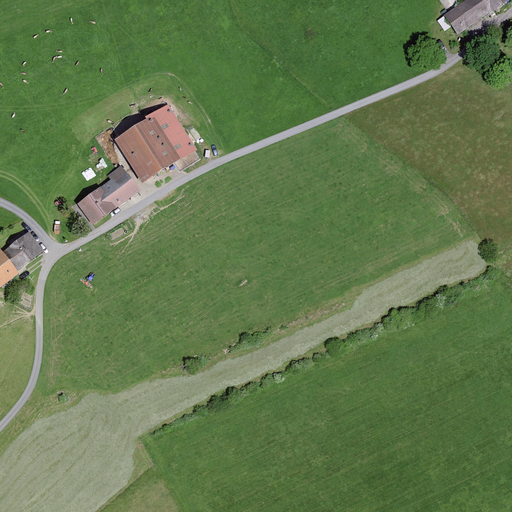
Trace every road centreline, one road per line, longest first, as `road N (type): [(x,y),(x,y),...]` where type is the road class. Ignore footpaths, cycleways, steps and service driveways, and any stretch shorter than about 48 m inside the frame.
road 1 (track): [(56,252),(206,168),(429,76),(511,12)]
road 2 (unclassified): [(0,427),(37,370),(40,289),(56,252)]
